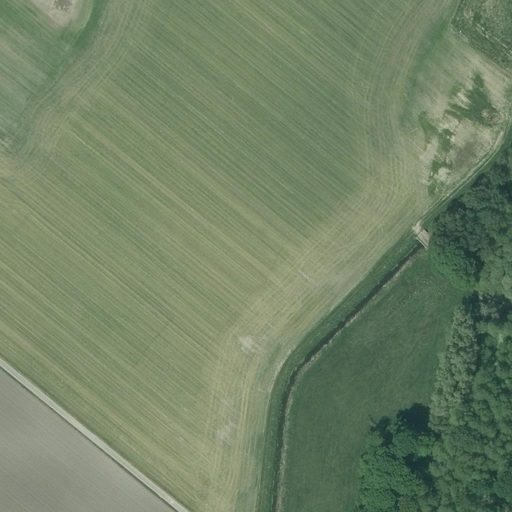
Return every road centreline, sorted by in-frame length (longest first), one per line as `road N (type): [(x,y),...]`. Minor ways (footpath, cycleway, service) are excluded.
road 1 (track): [(258,511),(282,366),(500,149),(511,112)]
road 2 (track): [(181,511),(0,364)]
road 3 (track): [(511,304),(484,298),(415,230)]
